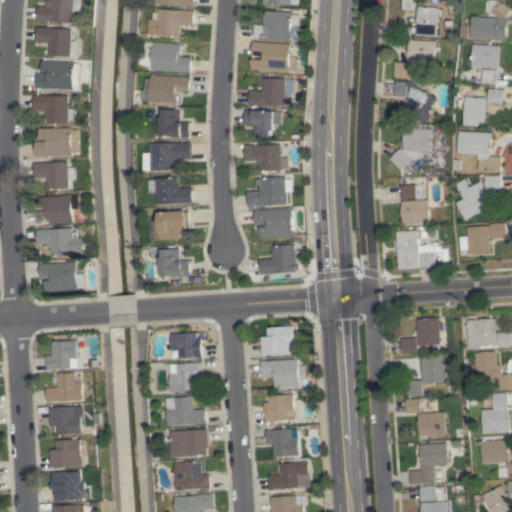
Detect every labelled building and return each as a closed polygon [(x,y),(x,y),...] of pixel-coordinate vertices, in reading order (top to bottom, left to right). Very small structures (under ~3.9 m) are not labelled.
[(39,21),(39,5),(47,6),(47,0),(82,0),(82,11),(75,11),(74,23),(39,21)] [(418,5),(415,4),(415,10),(402,9),(402,0),(418,0),(418,3),(418,5)] [(431,7),(431,2),(432,2),(432,0),(441,0),(441,16),(438,15),(437,36),(415,35),(417,6),(431,7)] [(472,16),(498,17),(497,17),(497,16),(492,12),(486,12),(486,0),(500,0),(499,1),(511,8),(506,18),(508,18),(507,37),(505,37),(505,40),(471,38),(472,16)] [(150,19),(154,19),(155,12),(159,12),(160,9),(195,10),(194,25),(181,24),(181,32),(180,32),(180,37),(158,36),(158,34),(150,34),(150,19)] [(265,38),(265,37),(254,36),(254,24),(264,25),(265,18),(264,18),(264,15),(265,15),(265,10),(293,12),(292,14),(299,14),(299,24),(292,23),(291,40),(265,38)] [(72,56),(49,55),(50,44),(49,44),(49,42),(37,41),(38,26),(73,29),(72,56)] [(434,63),(420,62),(419,79),(394,77),(395,62),(408,63),(409,39),(435,41),(434,63)] [(290,43),(289,71),(250,69),(251,58),(262,59),(262,56),(251,55),(252,41),(290,43)] [(146,42),(155,42),(182,43),(181,57),(192,57),(191,72),(153,69),(154,57),(147,56),(147,51),(146,50),(146,42)] [(473,44),(500,46),(498,68),(472,66),(473,44)] [(37,87),(38,72),(48,73),(48,71),(41,71),(42,59),(76,61),(76,63),(81,63),(80,88),(75,88),(75,90),(37,87)] [(498,70),(497,83),(483,82),(484,69),(498,70)] [(151,102),(153,74),(191,76),(190,91),(179,90),(178,104),(151,102)] [(285,106),(249,105),(250,90),(262,90),(262,78),(285,78),(285,106)] [(423,122),(403,109),(408,101),(405,101),(406,96),(395,96),(396,81),(410,82),(435,98),(426,112),(431,115),(426,122),(423,122)] [(489,88),(504,89),(503,103),(488,102),(489,88)] [(70,108),(75,108),(75,119),(70,119),(70,122),(48,122),(48,117),(47,117),(46,110),(35,110),(34,95),(47,95),(70,95),(70,108)] [(466,96),(487,97),(485,126),(464,125),(466,96)] [(162,117),(164,117),(164,109),(181,109),(181,121),(190,121),(190,137),(182,137),(182,136),(162,136),(162,117)] [(282,111),(281,124),(274,124),(274,130),(271,130),(271,138),(254,137),(254,125),(251,125),(245,125),(245,110),(282,111)] [(36,156),(36,141),(47,141),(47,139),(40,139),(40,128),(73,127),(73,129),(80,129),(81,151),(74,152),(74,155),(36,156)] [(404,127),(431,129),(429,151),(422,150),(420,158),(416,159),(411,160),(411,159),(400,169),(390,158),(400,148),(402,149),(403,149),(404,127)] [(492,132),(491,156),(502,156),(501,172),(479,170),(479,159),(478,159),(478,154),(459,153),(460,131),(492,132)] [(191,157),(180,158),(180,162),(177,162),(177,169),(146,170),(145,154),(152,153),(152,143),(187,142),(191,142),(191,157)] [(281,157),(288,157),(289,168),(282,168),(282,169),(260,170),(259,164),(258,164),(258,160),(245,160),(245,145),(251,144),(251,145),(281,144),(281,157)] [(70,167),(76,167),(77,179),(71,179),(71,188),(49,189),(48,177),(35,177),(35,162),(48,162),(69,161),(70,167)] [(502,190),(487,191),(486,176),(501,175),(502,190)] [(193,203),(189,203),(189,202),(158,204),(157,178),(179,177),(179,184),(181,184),(181,188),(192,187),(193,203)] [(286,177),(287,204),(255,206),(255,207),(248,207),(248,191),(260,190),(260,185),(256,185),(255,178),(261,178),(286,177)] [(467,219),(458,202),(465,198),(462,192),(458,183),(467,178),(471,187),(481,181),(494,205),(467,219)] [(400,185),(415,184),(415,185),(423,185),(423,197),(401,199),(400,185)] [(50,224),(50,222),(39,223),(38,212),(48,211),(47,207),(39,207),(39,197),(74,195),(75,222),(50,224)] [(428,199),(429,223),(425,224),(425,221),(403,223),(402,201),(428,199)] [(293,208),(294,234),(305,233),(305,241),(294,241),(294,236),(261,238),(260,225),(256,225),(255,210),(293,208)] [(162,239),(160,212),(187,210),(187,212),(190,211),(191,224),(188,225),(188,226),(185,226),(185,229),(183,229),(183,234),(182,234),(182,238),(162,239)] [(492,238),(492,223),(507,222),(507,237),(492,238)] [(492,252),(470,254),(470,249),(462,249),(461,236),(469,236),(468,227),(490,225),(492,252)] [(38,229),(73,227),(73,232),(79,232),(79,238),(85,237),(86,252),(74,252),(74,254),(55,255),(55,256),(50,256),(50,251),(51,251),(51,244),(38,244),(38,229)] [(397,231),(417,230),(419,245),(435,244),(435,252),(436,266),(421,267),(420,253),(419,253),(420,268),(399,269),(397,231)] [(273,258),(273,250),(273,245),(295,244),(297,264),(300,264),(301,268),(297,268),(297,271),(275,272),(275,273),(261,274),(260,259),(273,258)] [(161,257),(164,257),(163,249),(181,248),(182,260),(190,260),(191,275),(184,276),(184,275),(154,277),(154,263),(162,262),(161,257)] [(78,261),(79,273),(85,273),(86,287),(80,288),(80,289),(46,292),(45,279),(41,279),(40,264),(78,261)] [(440,344),(417,345),(417,352),(402,353),(401,338),(417,337),(416,319),(438,317),(440,344)] [(468,324),(469,324),(469,320),(497,318),(498,332),(511,330),(511,346),(499,347),(499,345),(493,345),(493,346),(482,347),(481,346),(470,347),(468,324)] [(262,355),(261,336),(268,336),(267,327),(293,326),(294,353),(262,355)] [(197,332),(197,338),(202,338),(203,358),(199,358),(199,357),(180,358),(174,358),(174,350),(173,350),(172,333),(197,332)] [(46,355),(53,355),(52,341),(79,340),(80,367),(51,369),(51,370),(47,370),(46,355)] [(500,378),(472,379),(471,368),(477,368),(476,352),(498,351),(498,364),(502,364),(503,374),(511,373),(511,389),(501,389),(500,378)] [(453,363),(454,377),(444,378),(444,381),(422,383),(420,357),(442,355),(443,364),(453,363)] [(291,387),(291,389),(287,389),(286,387),(279,387),(279,388),(275,388),(275,374),(264,375),(264,379),(262,379),(261,360),(264,360),(264,361),(298,359),(300,386),(291,387)] [(173,391),(171,364),(200,362),(200,361),(204,361),(205,375),(198,376),(199,389),(173,391)] [(47,388),(59,387),(59,373),(77,372),(78,381),(84,381),(85,399),(52,401),(52,402),(48,402),(47,388)] [(407,380),(422,380),(422,395),(407,395),(407,380)] [(509,392),(511,430),(507,430),(507,432),(499,433),(499,431),(484,431),(483,409),(494,409),(493,393),(509,392)] [(264,402),(269,402),(268,396),(293,394),(294,410),(295,410),(296,419),(269,421),(265,421),(264,402)] [(169,398),(194,396),(195,410),(207,409),(208,423),(204,424),(204,423),(171,425),(169,398)] [(420,398),(421,412),(406,413),(405,399),(420,398)] [(50,407),(85,405),(86,415),(83,415),(84,433),(58,434),(58,425),(51,425),(50,407)] [(445,412),(446,434),(419,435),(418,413),(445,412)] [(272,444),(267,444),(265,429),(269,429),(269,430),(291,428),(291,438),(298,437),(299,455),(273,456),(272,444)] [(208,429),(209,447),(205,447),(205,454),(174,456),(173,431),(208,429)] [(50,449),(57,449),(57,440),(82,438),(84,466),(52,467),(50,449)] [(482,441),(509,439),(510,461),(484,463),(482,441)] [(446,442),(448,464),(434,465),(435,482),(426,483),(411,484),(410,470),(421,470),(420,444),(446,442)] [(202,461),(203,474),(210,474),(211,488),(207,489),(207,488),(185,489),(185,490),(178,490),(176,462),(202,461)] [(268,476),(280,475),(279,464),(307,461),(308,474),(297,475),(298,487),(274,489),(274,490),(269,490),(268,476)] [(511,462),(507,462),(507,468),(499,469),(500,478),(511,477),(511,462)] [(83,471),(83,482),(87,481),(87,489),(93,489),(93,498),(84,498),(84,499),(71,500),(71,501),(56,501),(55,489),(52,489),(52,484),(53,484),(53,472),(83,471)] [(436,500),(421,501),(420,486),(435,485),(435,487),(443,487),(444,498),(436,498),(436,500)] [(502,485),(511,502),(511,511),(493,511),(487,500),(483,501),(483,502),(476,502),(475,495),(483,494),(483,495),(485,495),(484,494),(502,485)] [(199,495),(199,494),(210,493),(210,492),(214,492),(215,508),(203,509),(203,511),(176,511),(176,496),(199,495)] [(270,511),(270,497),(296,495),(296,505),(303,504),(303,511),(270,511)] [(421,511),(421,503),(448,501),(448,511),(421,511)]
